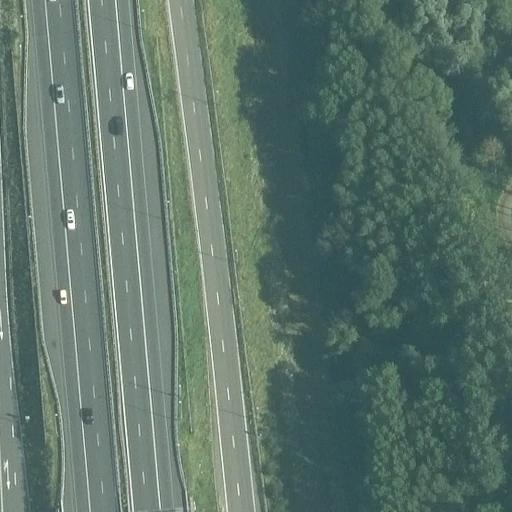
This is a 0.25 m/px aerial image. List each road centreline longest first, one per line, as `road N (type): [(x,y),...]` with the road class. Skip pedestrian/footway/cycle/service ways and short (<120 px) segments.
road 1 (motorway): [(237,511),(176,0)]
road 2 (motorway): [(152,511),(107,0)]
road 3 (motorway): [(53,0),(96,511)]
road 4 (motorway): [(0,299),(15,511)]
